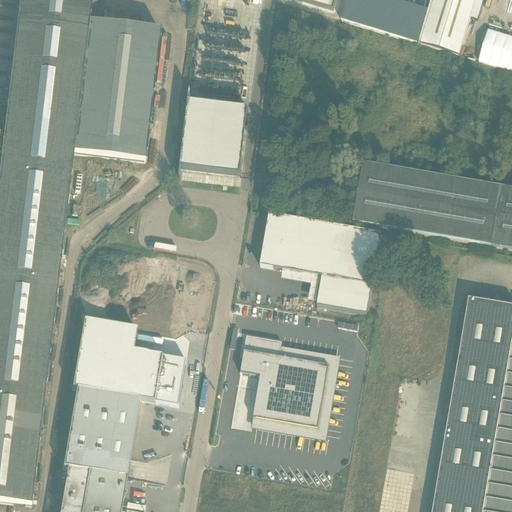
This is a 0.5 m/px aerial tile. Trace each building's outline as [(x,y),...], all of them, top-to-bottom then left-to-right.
[(91,0),(19,0),(12,61),(8,94),(0,92),(0,504),(31,509),(73,156),(145,165),(160,33),(88,25),(91,0)] [(301,0),(300,3),(333,13),(337,0),(301,0)] [(458,57),(476,0),(434,0),(420,45),(458,57)] [(511,100),(382,76),(366,161),(511,187),(511,100)] [(511,191),(363,165),(353,224),(511,252),(511,191)] [(367,318),(382,236),(269,217),(260,269),(322,280),(317,309),(367,318)] [(511,511),(511,309),(469,302),(433,511),(511,511)] [(120,511),(126,480),(112,477),(115,459),(129,461),(139,402),(178,409),(186,363),(133,354),(137,332),(83,323),(72,391),(76,392),(62,471),(67,472),(59,511),(120,511)] [(247,338),(240,376),(260,379),(253,421),(318,432),(329,368),(279,359),(282,344),(247,338)] [(402,381),(394,436),(416,439),(424,384),(402,381)]
